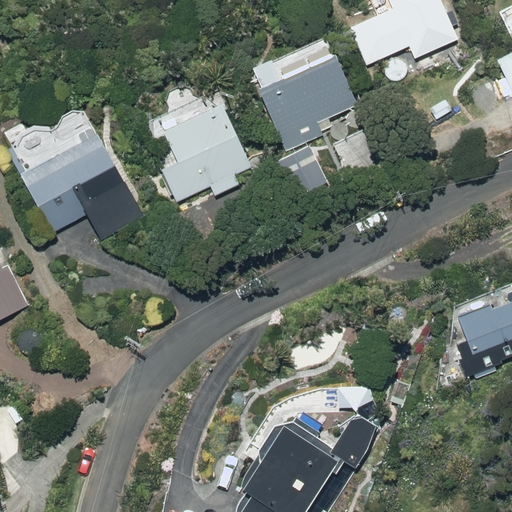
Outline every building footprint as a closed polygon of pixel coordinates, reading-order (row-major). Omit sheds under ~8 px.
[(409,41),(414,54),(457,34),(442,0),(391,0),(393,2),(349,21),(366,59),(409,41)] [(437,61),(433,50),(423,53),(427,64),(437,61)] [(357,103),(335,51),(260,84),(288,149),(322,134),(317,122),(357,103)] [(511,51),(496,60),(511,89),(511,51)] [(251,164),(220,96),(163,123),(177,155),(157,164),(172,198),(211,181),(215,191),(238,181),(233,171),(251,164)] [(143,211),(97,127),(20,169),(52,227),(87,210),(100,234),(143,211)] [(327,178),(311,144),(277,160),(293,194),(327,178)] [(215,233),(200,200),(176,211),(191,244),(215,233)] [(0,317),(28,304),(6,259),(1,261),(0,258),(0,317)] [(491,300),(460,312),(470,339),(457,345),(463,358),(460,359),(467,377),(502,363),(501,360),(511,355),(511,297),(493,305),(491,300)] [(307,511),(342,458),(358,468),(371,449),(379,425),(364,415),(354,417),(331,454),(286,425),(247,487),(255,494),(242,511),(307,511)]
